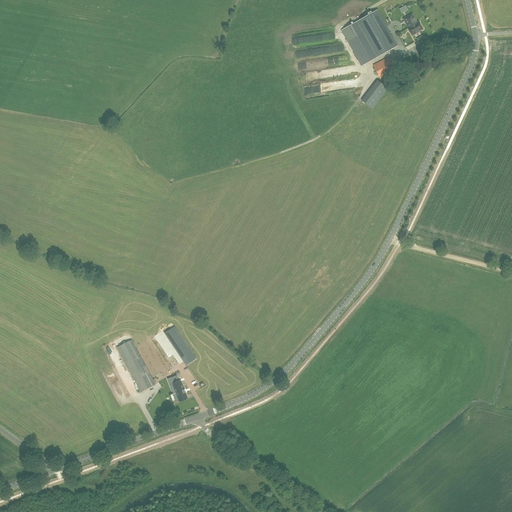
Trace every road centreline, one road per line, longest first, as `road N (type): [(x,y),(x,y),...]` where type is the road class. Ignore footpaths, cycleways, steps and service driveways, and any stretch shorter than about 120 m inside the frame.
road 1 (tertiary): [(197,418),(284,373),(364,280),(467,76),(475,36)]
road 2 (unclassified): [(323,511),(197,418)]
road 3 (tertiary): [(57,469),(197,418)]
road 4 (track): [(389,241),(511,273)]
